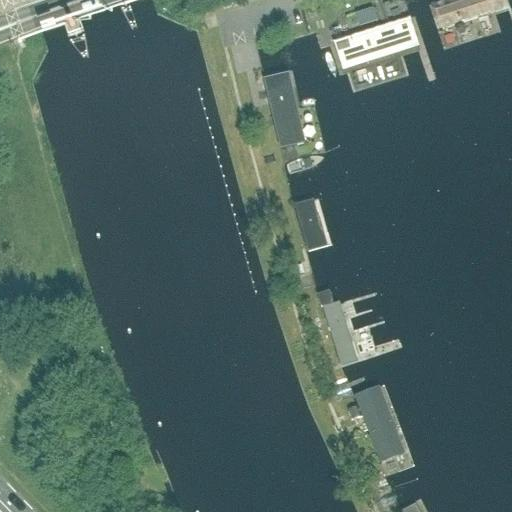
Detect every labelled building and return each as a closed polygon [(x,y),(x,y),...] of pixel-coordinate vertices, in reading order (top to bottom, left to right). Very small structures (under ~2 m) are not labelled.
[(506,0),(445,0),(429,6),(437,33),(510,9),(506,0)] [(393,24),(334,42),(344,73),(420,49),(410,19),(393,24)] [(264,79),(281,150),(306,145),(289,74),(264,79)] [(295,205),(309,254),(331,248),(317,198),(295,205)] [(324,309),(342,368),(368,360),(349,301),(324,309)] [(378,388),(354,398),(380,466),(404,457),(378,388)]
